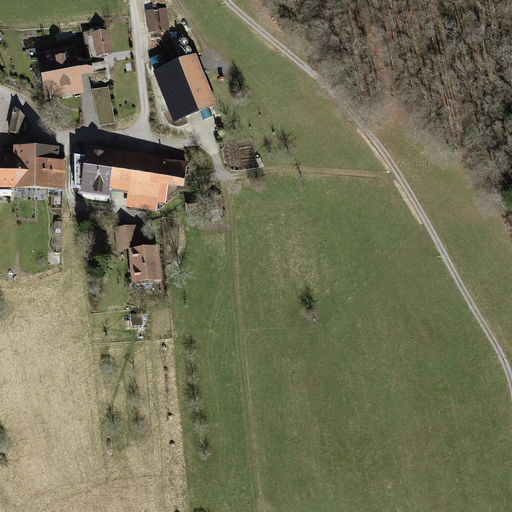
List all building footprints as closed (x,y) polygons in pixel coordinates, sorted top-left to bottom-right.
[(106,33),(94,35),(98,56),(110,54),(106,33)] [(75,56),(41,62),(46,92),(80,86),(79,76),(92,74),(90,63),(77,66),(75,56)] [(195,57),(164,70),(170,86),(162,89),(175,121),(214,106),(199,68),(195,57)] [(109,87),(92,90),(99,128),(116,125),(109,87)] [(25,117),(15,109),(11,131),(21,134),(22,130),(25,130),(26,123),(24,122),(25,117)] [(3,158),(0,158),(0,186),(16,187),(17,167),(16,167),(16,159),(14,159),(14,146),(3,146),(3,158)] [(17,149),(16,159),(16,167),(17,167),(16,187),(35,187),(36,150),(17,149)] [(47,150),(36,150),(35,187),(49,187),(50,162),(47,161),(47,150)] [(58,150),(47,150),(47,161),(50,162),(49,187),(64,188),(64,155),(58,155),(58,150)] [(114,157),(88,153),(87,158),(74,156),(75,188),(85,189),(85,187),(95,188),(95,192),(109,194),(110,191),(114,157)] [(174,165),(114,157),(110,191),(131,194),(129,206),(156,209),(160,182),(172,184),(174,165)] [(189,209),(197,208),(196,200),(188,201),(189,209)] [(140,227),(116,229),(118,252),(132,251),(142,250),(140,227)] [(142,250),(132,251),(135,282),(142,281),(142,287),(144,289),(150,289),(152,286),(152,280),(158,280),(155,249),(142,250)] [(141,325),(141,315),(133,315),(134,325),(141,325)]
